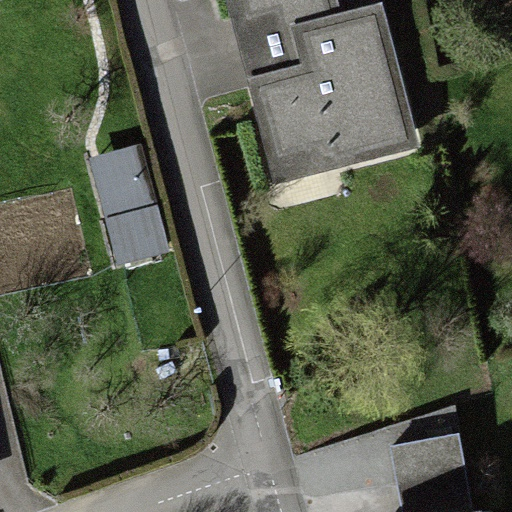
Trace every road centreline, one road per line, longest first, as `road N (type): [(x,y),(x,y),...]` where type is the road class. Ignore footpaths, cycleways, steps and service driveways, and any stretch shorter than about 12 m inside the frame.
road 1 (residential): [(268,468),(152,0)]
road 2 (residential): [(137,511),(268,468)]
